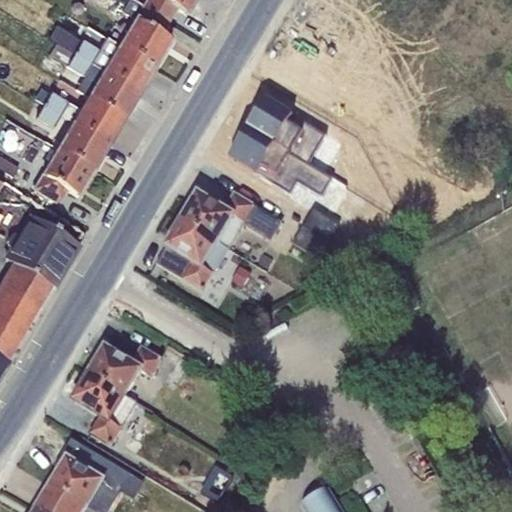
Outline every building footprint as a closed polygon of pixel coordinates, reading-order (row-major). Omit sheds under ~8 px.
[(134,22),(118,48),(154,70),(170,42),(159,36),(167,23),(142,7),(129,0),(128,0),(120,14),(134,22)] [(146,0),(142,7),(167,23),(174,10),(185,17),(195,0),(146,0)] [(334,0),(327,14),(362,31),(355,46),(375,55),(384,36),(372,30),(386,0),(334,0)] [(154,70),(118,48),(105,40),(98,53),(55,29),(47,39),(56,44),(74,55),(139,94),(154,70)] [(74,55),(56,44),(47,58),(65,69),(74,55)] [(291,50),(239,163),(275,179),(267,195),(286,204),(295,184),(284,179),(334,70),(291,50)] [(74,55),(65,69),(95,87),(87,99),(123,121),(139,94),(74,55)] [(357,86),(364,63),(345,58),(339,80),(357,86)] [(123,121),(87,99),(79,113),(40,91),(33,102),(42,108),(59,118),(72,125),(108,146),(123,121)] [(59,118),(42,108),(35,121),(51,130),(59,118)] [(72,125),(56,151),(92,173),(108,146),(72,125)] [(92,173),(56,151),(31,191),(57,206),(65,193),(76,199),(92,173)] [(0,158),(0,172),(11,179),(17,170),(0,158)] [(196,195),(180,221),(229,251),(243,227),(270,243),(282,224),(233,195),(224,211),(196,195)] [(11,265),(52,289),(77,247),(27,218),(16,235),(8,240),(6,245),(8,250),(0,258),(11,265)] [(229,251),(180,221),(155,265),(202,293),(229,251)] [(303,229),(293,245),(317,260),(328,245),(303,229)] [(5,275),(0,282),(0,286),(39,310),(46,300),(52,289),(11,265),(5,275)] [(258,278),(248,294),(262,303),(272,287),(258,278)] [(0,286),(0,361),(6,365),(39,310),(0,286)] [(104,349),(88,375),(123,398),(139,374),(150,380),(161,361),(141,349),(131,365),(104,349)] [(123,398),(88,375),(72,402),(99,419),(89,435),(111,448),(135,405),(123,398)] [(66,461),(50,487),(90,511),(108,511),(120,493),(134,502),(143,485),(71,440),(60,458),(66,461)] [(212,465),(196,492),(203,496),(201,500),(215,508),(233,478),(212,465)] [(90,511),(50,487),(34,511),(90,511)] [(342,511),(328,489),(300,507),(303,511),(342,511)]
